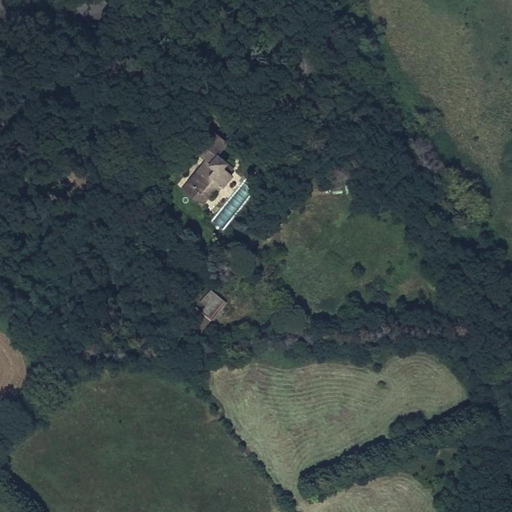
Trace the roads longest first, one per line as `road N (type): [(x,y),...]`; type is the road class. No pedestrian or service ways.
road 1 (tertiary): [(124,0),(89,15),(0,8)]
road 2 (unknown): [(240,0),(223,67),(243,115)]
